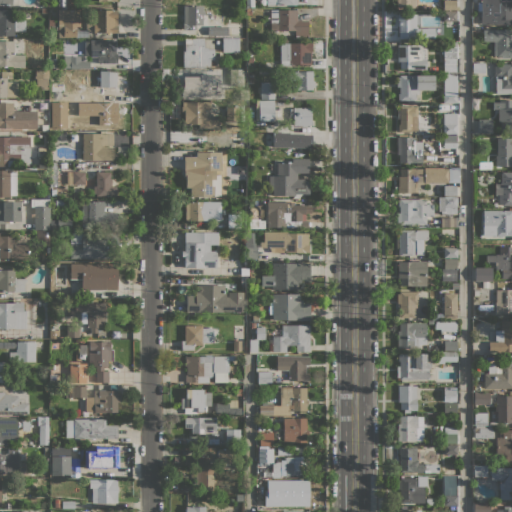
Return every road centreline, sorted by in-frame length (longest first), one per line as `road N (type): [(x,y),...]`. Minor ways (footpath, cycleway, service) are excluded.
road 1 (residential): [(149,511),(149,0)]
road 2 (primary): [(354,511),(354,0)]
